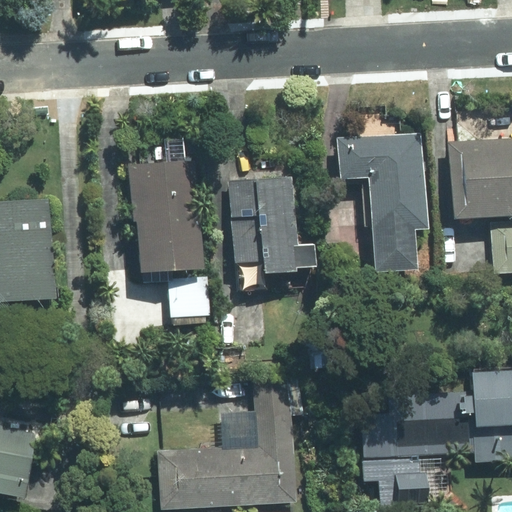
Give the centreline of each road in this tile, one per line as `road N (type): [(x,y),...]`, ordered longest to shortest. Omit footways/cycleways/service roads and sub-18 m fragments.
road 1 (residential): [(0,71),(511,42)]
road 2 (unknown): [(68,94),(82,469)]
